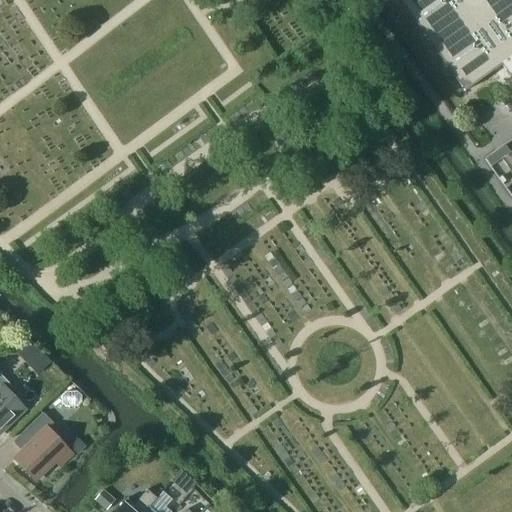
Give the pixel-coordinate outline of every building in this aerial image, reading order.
[(511,0),(400,0),(400,1),(406,9),(408,9),(424,31),(423,33),(429,41),(432,41),(434,44),(432,46),(438,54),(441,54),(465,88),(463,89),(464,91),(500,65),(508,76),(511,75),(511,0)] [(511,151),(502,159),(511,173),(511,151)] [(29,340),(20,348),(31,360),(40,352),(29,340)] [(40,352),(31,360),(42,372),(51,363),(40,352)] [(0,431),(24,409),(14,398),(17,396),(17,392),(0,373),(0,431)] [(43,413),(13,442),(22,452),(13,460),(34,481),(54,461),(60,467),(73,454),(48,428),(53,423),(43,413)] [(79,440),(70,448),(78,455),(86,447),(79,440)] [(103,490),(94,501),(107,511),(115,501),(103,490)] [(119,507),(115,511),(145,511),(149,507),(157,498),(147,490),(134,505),(127,498),(119,507)]
